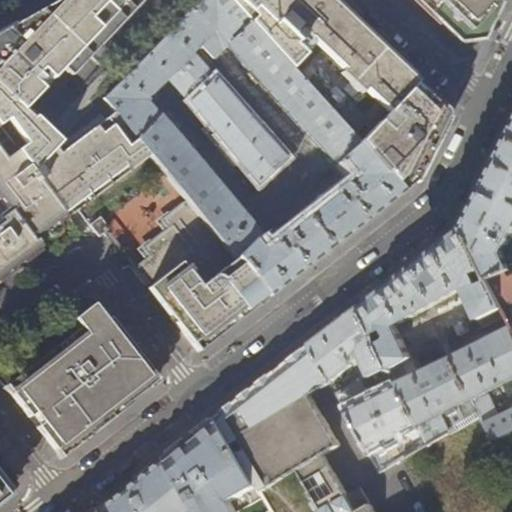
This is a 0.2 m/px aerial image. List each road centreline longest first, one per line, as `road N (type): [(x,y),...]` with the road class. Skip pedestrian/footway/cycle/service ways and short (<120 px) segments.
road 1 (residential): [(485,110),(439,209),(196,392)]
road 2 (residential): [(0,323),(68,269),(91,267),(196,392)]
road 3 (residential): [(196,392),(62,500)]
road 4 (residential): [(366,0),(485,110)]
